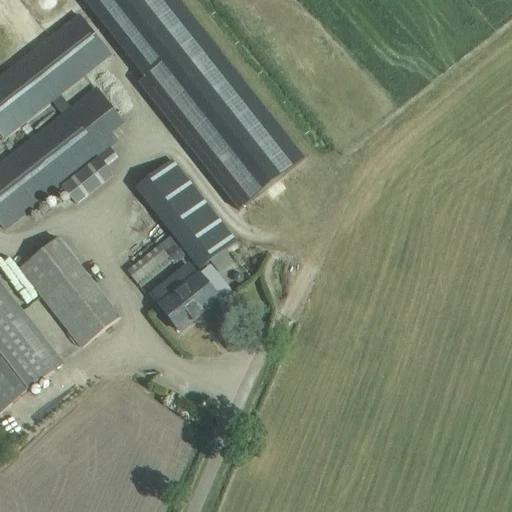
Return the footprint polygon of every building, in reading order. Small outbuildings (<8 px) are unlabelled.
[(98,0),(155,71),(144,79),(138,84),(238,212),(300,163),(304,160),(303,158),(181,0),(98,0)] [(96,89),(82,100),(71,109),(62,96),(111,57),(78,16),(0,78),(0,133),(5,140),(53,103),(63,116),(0,165),(0,223),(5,231),(62,186),(76,205),(113,176),(106,167),(117,158),(110,148),(116,143),(107,132),(120,121),(96,89)] [(172,160),(136,190),(200,271),(237,240),(172,160)] [(120,319),(108,303),(58,240),(20,270),(70,333),(83,349),(120,319)] [(158,245),(132,277),(144,286),(170,254),(158,245)] [(220,301),(207,285),(199,275),(159,307),(180,333),(220,301)] [(0,285),(0,414),(63,366),(0,285)]
